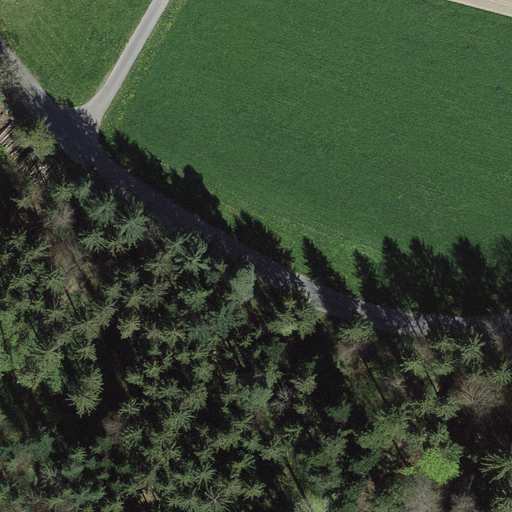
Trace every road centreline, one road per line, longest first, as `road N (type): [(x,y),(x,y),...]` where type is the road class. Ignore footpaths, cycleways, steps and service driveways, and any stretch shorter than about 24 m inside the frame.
road 1 (unclassified): [(511,326),(383,317),(283,282),(155,204),(78,142),(0,60)]
road 2 (track): [(158,0),(78,142)]
